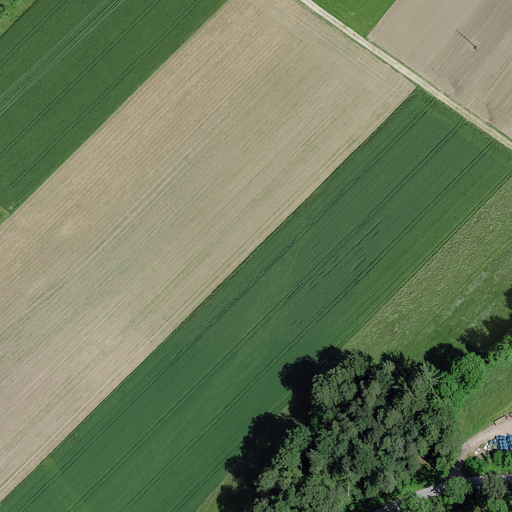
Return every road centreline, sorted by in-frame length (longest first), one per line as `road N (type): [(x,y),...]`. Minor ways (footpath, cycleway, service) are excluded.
road 1 (track): [(301,0),(511,150)]
road 2 (track): [(511,480),(447,485),(383,511)]
